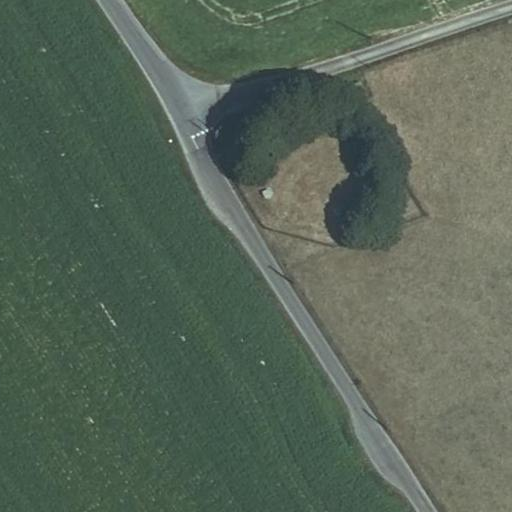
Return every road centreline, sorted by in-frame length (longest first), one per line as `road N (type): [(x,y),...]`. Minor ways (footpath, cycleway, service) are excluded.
road 1 (unclassified): [(427,511),(204,183),(183,102)]
road 2 (unclassified): [(183,102),(311,79),(511,4)]
road 3 (unclassified): [(183,102),(112,0)]
